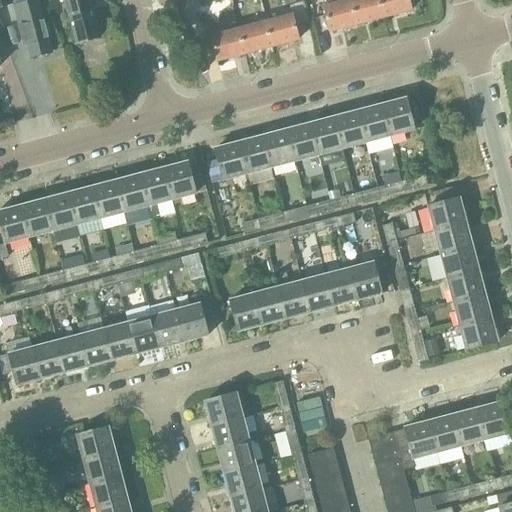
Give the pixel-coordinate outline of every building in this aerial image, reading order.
[(58,0),(59,1),(63,2),(64,2),(75,44),(79,43),(81,46),(87,44),(88,41),(99,38),(92,10),(94,9),(91,0),(58,0)] [(357,25),(384,18),(379,0),(355,0),(350,1),(357,25)] [(379,0),(384,18),(411,11),(408,0),(379,0)] [(38,1),(13,7),(20,31),(23,45),(26,45),(30,59),(51,53),(43,22),(38,1)] [(357,25),(350,1),(323,8),(330,32),(357,25)] [(266,24),(272,47),(298,41),(292,17),(266,24)] [(245,55),(272,47),(266,24),(238,31),(245,55)] [(245,55),(238,31),(211,38),(217,62),(245,55)] [(405,101),(381,107),(389,138),(413,132),(405,101)] [(366,144),(389,138),(381,107),(358,113),(366,144)] [(358,113),(334,119),(342,150),(366,144),(358,113)] [(318,157),(342,150),(334,119),(310,126),(318,157)] [(295,163),(318,157),(310,126),(287,132),(295,163)] [(271,169),(295,163),(287,132),(262,138),(271,169)] [(247,175),(271,169),(262,138),(239,144),(247,175)] [(215,150),(217,161),(206,164),(211,185),(247,175),(239,144),(215,150)] [(187,164),(164,170),(172,201),(195,195),(190,174),(187,164)] [(164,170),(140,176),(148,207),(151,218),(160,215),(157,205),(172,201),(164,170)] [(148,207),(140,176),(116,183),(124,214),(148,207)] [(424,177),(407,182),(410,191),(427,187),(424,177)] [(100,220),(124,214),(116,183),(92,189),(100,220)] [(401,183),(384,188),(386,197),(404,193),(401,183)] [(77,226),(100,220),(92,189),(69,195),(77,226)] [(377,190),(360,194),(363,203),(380,199),(377,190)] [(53,232),(77,226),(69,195),(45,201),(53,232)] [(354,196),(336,200),(339,210),(356,205),(354,196)] [(428,208),(434,232),(466,224),(460,200),(428,208)] [(29,238),(53,232),(45,201),(21,207),(29,238)] [(330,202),(312,206),(315,216),(332,212),(330,202)] [(21,207),(0,213),(0,227),(5,245),(29,238),(21,207)] [(306,208),(289,213),(291,222),(308,218),(306,208)] [(282,214),(265,219),(267,229),(285,224),(282,214)] [(353,214),(336,219),(338,229),(355,224),(353,214)] [(259,220),(242,225),(244,235),(261,230),(259,220)] [(329,221),(312,225),(315,235),(332,230),(329,221)] [(472,247),(466,224),(434,232),(440,256),(472,247)] [(392,225),(382,228),(387,245),(397,242),(392,225)] [(305,227),(288,231),(291,241),(308,236),(305,227)] [(281,233),(264,237),(267,247),(284,243),(281,233)] [(204,234),(187,239),(189,249),(207,244),(204,234)] [(258,239),(241,244),(243,253),(261,249),(258,239)] [(181,241),(163,245),(166,255),(184,251),(181,241)] [(5,245),(0,245),(0,260),(8,258),(5,245)] [(234,245),(217,250),(219,260),(236,255),(234,245)] [(157,247),(140,251),(142,261),(160,257),(157,247)] [(440,256),(446,279),(478,271),(472,247),(440,256)] [(389,251),(393,268),(403,266),(398,249),(389,251)] [(136,263),(133,253),(116,258),(119,267),(136,263)] [(110,259),(92,264),(95,274),(113,269),(110,259)] [(179,260),(162,264),(164,274),(182,269),(179,260)] [(373,263),(350,269),(358,301),(381,295),(373,263)] [(86,265),(69,270),(71,280),(89,275),(86,265)] [(155,266),(138,270),(141,280),(158,276),(155,266)] [(334,307),(358,301),(350,269),(326,276),(334,307)] [(63,271),(45,276),(48,286),(65,281),(63,271)] [(478,271),(446,279),(453,303),(463,300),(484,295),(478,271)] [(132,272),(115,277),(117,286),(134,282),(132,272)] [(404,272),(395,275),(399,292),(409,290),(404,272)] [(310,314),(334,307),(326,276),(302,282),(310,314)] [(39,278),(21,282),(24,292),(41,288),(39,278)] [(108,278),(91,283),(94,292),(111,288),(108,278)] [(286,320),(310,314),(302,282),(278,288),(286,320)] [(85,284),(68,289),(70,299),(87,294),(85,284)] [(262,326),(286,320),(278,288),(254,295),(262,326)] [(61,291),(44,295),(47,305),(64,300),(61,291)] [(262,326),(254,295),(229,301),(238,333),(262,326)] [(490,319),(484,295),(463,300),(453,303),(459,326),(490,319)] [(401,298),(406,316),(416,313),(411,296),(401,298)] [(38,297),(21,301),(23,311),(40,307),(38,297)] [(14,303),(0,306),(0,317),(16,313),(14,303)] [(200,306),(176,312),(184,343),(208,337),(200,306)] [(184,343),(176,312),(152,319),(160,350),(184,343)] [(152,319),(129,325),(137,356),(160,350),(152,319)] [(490,319),(459,326),(465,351),(497,343),(490,319)] [(417,320),(407,322),(412,339),(421,336),(417,320)] [(137,356),(129,325),(105,331),(113,362),(137,356)] [(105,331),(81,337),(89,368),(113,362),(105,331)] [(89,368),(81,337),(58,343),(66,374),(89,368)] [(58,343),(34,349),(42,380),(66,374),(58,343)] [(423,343),(413,346),(418,363),(428,361),(423,343)] [(17,387),(42,380),(34,349),(9,356),(17,387)] [(286,400),(282,383),(272,385),(277,402),(286,400)] [(211,427),(242,419),(236,395),(205,403),(211,427)] [(500,404),(475,410),(484,442),(508,435),(500,404)] [(284,427),(293,424),(288,407),(279,409),(284,427)] [(461,448),(484,442),(475,410),(452,416),(461,448)] [(452,416),(429,423),(437,454),(461,448),(452,416)] [(242,419),(211,427),(218,451),(249,443),(242,419)] [(402,468),(403,471),(416,468),(414,460),(437,454),(429,423),(405,429),(405,430),(393,433),(396,445),(399,457),(402,468)] [(83,461),(114,453),(108,429),(77,437),(83,461)] [(299,448),(295,430),(285,433),(290,450),(299,448)] [(372,452),(396,445),(393,433),(369,440),(372,452)] [(249,443),(218,451),(224,475),(255,467),(249,443)] [(375,463),(399,457),(396,445),(372,452),(375,463)] [(332,450),(307,456),(311,468),(335,461),(332,450)] [(34,455),(38,473),(48,470),(43,453),(34,455)] [(89,485),(120,477),(114,453),(83,461),(89,485)] [(305,471),(301,454),(292,456),(296,474),(305,471)] [(378,475),(402,468),(399,457),(375,463),(378,475)] [(339,473),(335,461),(311,468),(314,479),(339,473)] [(255,467),(224,475),(230,498),(261,489),(255,467)] [(405,480),(403,471),(402,468),(378,475),(381,486),(405,480)] [(342,484),(339,473),(314,479),(317,491),(342,484)] [(511,476),(501,479),(503,489),(511,487),(511,476)] [(40,479),(44,496),(54,494),(49,477),(40,479)] [(120,477),(89,485),(95,508),(126,500),(120,477)] [(307,478),(298,480),(302,498),(312,495),(307,478)] [(408,491),(405,480),(381,486),(384,498),(408,491)] [(495,481),(477,486),(480,495),(497,491),(495,481)] [(342,484),(317,491),(320,503),(345,496),(342,484)] [(456,501),(463,499),(473,496),(471,487),(454,491),(456,501)] [(233,511),(267,511),(261,489),(230,498),(233,511)] [(412,503),(408,491),(384,498),(387,510),(412,503)] [(447,493),(430,498),(432,507),(450,502),(447,493)] [(330,511),(348,508),(345,496),(320,503),(322,511),(330,511)] [(46,503),(48,511),(58,511),(55,500),(46,503)] [(129,511),(126,500),(95,508),(96,511),(129,511)] [(316,511),(314,502),(304,504),(306,511),(316,511)] [(413,511),(412,503),(387,510),(387,511),(413,511)]
